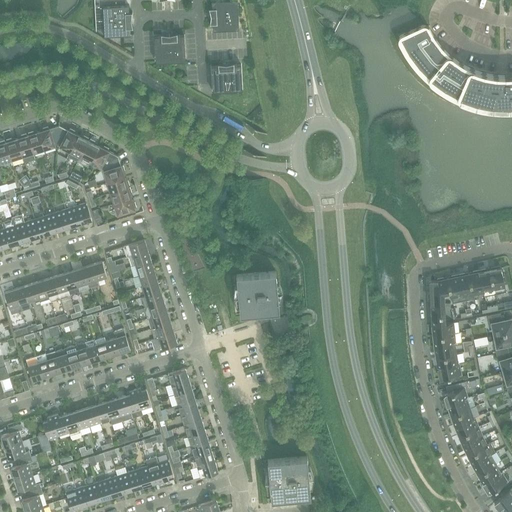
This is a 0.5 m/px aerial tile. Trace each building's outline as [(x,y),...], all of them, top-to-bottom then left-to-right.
[(94,0),(95,5),(96,31),(96,30),(103,34),(104,35),(130,34),(130,27),(131,27),(133,27),(131,19),(132,11),(130,12),(129,12),(129,4),(124,5),(124,4),(123,0),(94,0)] [(210,22),(211,22),(212,22),(213,30),(239,28),(237,0),(211,0),(212,7),(209,7),(211,15),(210,22)] [(420,66),(432,78),(445,88),(460,95),(476,101),(493,104),(510,104),(511,104),(511,74),(509,75),(505,75),(502,75),(502,77),(496,77),(483,75),(471,71),(459,65),(449,57),(440,48),(432,38),(425,26),(401,37),(409,53),(420,66)] [(177,35),(177,32),(169,34),(171,61),(185,60),(184,34),(177,35)] [(169,34),(161,33),(162,36),(154,36),(156,62),(171,61),(169,34)] [(226,63),(218,62),(218,65),(211,65),(213,92),(242,90),(241,64),(233,64),(233,61),(226,63)] [(44,149),(57,145),(59,125),(48,128),(48,126),(43,128),(43,130),(38,132),(44,149)] [(57,145),(70,151),(78,135),(74,133),(75,131),(70,128),(69,130),(59,125),(57,145)] [(33,152),(44,149),(38,132),(34,133),(33,131),(28,133),(28,135),(33,152)] [(21,137),(17,138),(24,162),(35,158),(33,152),(28,135),(27,135),(26,133),(21,135),(21,137)] [(70,151),(80,157),(88,140),(89,138),(84,136),(83,137),(78,135),(70,151)] [(24,162),(22,156),(17,138),(12,140),(11,138),(6,140),(7,142),(6,142),(13,165),(24,162)] [(90,162),(99,146),(94,143),(95,141),(90,139),(89,141),(88,140),(80,157),(81,157),(79,161),(87,166),(90,162)] [(0,161),(1,163),(11,159),(6,142),(5,142),(4,140),(0,141),(0,161)] [(90,162),(103,168),(118,156),(108,150),(109,149),(104,146),(103,148),(99,146),(90,162)] [(103,168),(107,182),(124,176),(123,172),(125,171),(123,166),(121,166),(118,156),(103,168)] [(73,178),(80,182),(82,178),(75,174),(73,178)] [(102,175),(94,177),(96,183),(104,181),(102,175)] [(107,182),(110,193),(128,187),(128,186),(130,186),(128,180),(126,181),(124,176),(107,182)] [(21,178),(5,182),(7,188),(23,184),(21,178)] [(110,193),(114,204),(131,198),(130,193),(132,193),(130,187),(128,188),(128,187),(110,193)] [(131,198),(114,204),(117,215),(135,209),(134,208),(136,207),(135,202),(133,203),(131,198)] [(86,202),(76,206),(81,223),(92,220),(86,202)] [(76,206),(66,209),(71,226),(81,223),(76,206)] [(92,210),(96,223),(102,221),(98,208),(92,210)] [(66,209),(55,212),(61,230),(71,226),(66,209)] [(55,212),(45,215),(51,233),(61,230),(55,212)] [(22,214),(12,217),(12,219),(14,225),(20,243),(30,239),(24,222),(22,214)] [(45,215),(35,219),(40,236),(51,233),(45,215)] [(12,219),(2,222),(4,228),(9,246),(20,243),(14,225),(12,219)] [(35,219),(24,222),(30,239),(40,236),(35,219)] [(4,228),(0,229),(0,248),(9,246),(4,228)] [(129,256),(133,255),(148,250),(144,239),(123,246),(127,256),(129,256)] [(132,266),(136,265),(151,260),(148,250),(133,255),(129,256),(132,266)] [(204,266),(209,264),(205,253),(200,255),(204,266)] [(112,261),(108,262),(110,267),(112,272),(117,271),(114,260),(112,261)] [(136,265),(139,275),(154,270),(151,260),(136,265)] [(102,261),(92,264),(97,279),(107,276),(102,261)] [(92,264),(83,267),(89,288),(99,285),(97,279),(92,264)] [(83,267),(73,270),(79,291),(89,288),(83,267)] [(501,267),(490,269),(495,294),(506,292),(504,281),(505,280),(504,273),(502,273),(501,267)] [(486,269),(479,270),(483,291),(484,296),(495,294),(490,269),(486,270),(486,269)] [(73,270),(63,273),(70,294),(79,291),(73,270)] [(139,275),(142,285),(157,281),(154,270),(139,275)] [(483,291),(479,270),(472,271),(473,273),(469,274),(473,294),(474,293),(483,291)] [(276,271),(236,275),(240,314),(257,312),(257,315),(261,316),(262,312),(279,310),(276,271)] [(63,273),(53,276),(60,298),(70,295),(70,294),(63,273)] [(464,273),(458,274),(463,301),(475,298),(474,293),(473,294),(469,274),(465,274),(464,273)] [(463,301),(458,274),(451,276),(452,277),(448,278),(450,290),(449,290),(452,303),(463,301)] [(53,276),(44,279),(51,302),(60,298),(53,276)] [(429,296),(430,303),(443,302),(443,292),(449,290),(450,290),(448,278),(444,279),(443,277),(436,279),(436,280),(430,281),(431,296),(429,296)] [(34,282),(39,298),(41,305),(51,302),(44,279),(34,282)] [(142,285),(146,296),(161,291),(157,281),(142,285)] [(34,282),(24,286),(29,301),(39,298),(34,282)] [(24,286),(14,289),(21,309),(31,306),(29,301),(24,286)] [(21,309),(14,289),(4,292),(11,313),(21,309)] [(145,307),(149,306),(164,301),(161,291),(146,296),(142,297),(145,307)] [(144,307),(148,318),(167,312),(164,301),(149,306),(145,307),(144,307)] [(444,323),(443,309),(443,303),(443,302),(430,303),(430,310),(432,310),(432,317),(430,318),(431,324),(444,323)] [(148,318),(151,328),(171,322),(167,312),(148,318)] [(490,324),(492,324),(495,334),(511,330),(511,318),(505,320),(505,319),(502,320),(500,312),(488,315),(490,324)] [(65,313),(55,316),(57,323),(67,319),(65,313)] [(57,323),(55,316),(46,320),(48,326),(57,323)] [(151,328),(154,338),(174,332),(171,322),(151,328)] [(452,322),(444,323),(431,324),(432,331),(433,331),(433,335),(454,333),(452,322)] [(14,331),(14,332),(15,336),(20,334),(28,332),(26,327),(14,331)] [(113,331),(115,337),(120,352),(130,349),(124,328),(113,331)] [(511,342),(511,330),(495,334),(495,338),(493,338),(496,353),(508,351),(507,345),(510,344),(510,343),(511,342)] [(174,332),(154,338),(151,339),(154,350),(177,343),(174,332)] [(455,343),(454,333),(433,335),(434,339),(432,339),(433,346),(455,343)] [(95,340),(96,343),(101,359),(111,355),(106,340),(105,337),(95,340)] [(115,337),(106,340),(111,355),(120,352),(115,337)] [(94,339),(85,342),(86,347),(91,362),(101,359),(96,343),(95,340),(94,339)] [(86,347),(85,342),(75,345),(81,365),(91,362),(86,347)] [(456,353),(455,343),(433,346),(434,353),(436,352),(436,356),(456,353)] [(75,345),(65,348),(72,368),(81,365),(75,345)] [(65,348),(56,351),(62,371),(72,368),(65,348)] [(56,351),(46,354),(52,374),(62,371),(56,351)] [(511,355),(510,356),(508,351),(496,353),(498,362),(501,361),(504,371),(511,369),(511,355)] [(45,353),(36,356),(42,377),(52,374),(46,354),(45,353)] [(458,363),(456,353),(436,356),(437,360),(436,361),(437,367),(458,363)] [(42,377),(36,356),(26,359),(32,380),(42,377)] [(6,366),(4,360),(0,360),(0,379),(10,377),(10,376),(9,377),(5,366),(6,366)] [(458,363),(437,367),(438,374),(440,374),(440,377),(441,378),(443,378),(444,384),(456,381),(455,375),(460,374),(458,363)] [(168,373),(171,384),(188,378),(185,368),(168,373)] [(511,369),(504,371),(505,375),(503,376),(507,391),(511,389),(511,369)] [(10,377),(0,379),(0,398),(15,394),(9,377),(10,377)] [(150,391),(154,389),(156,389),(153,378),(147,380),(150,391)] [(171,384),(174,394),(192,389),(188,378),(171,384)] [(140,387),(135,389),(141,409),(152,406),(146,389),(141,390),(140,387)] [(444,398),(446,404),(467,397),(463,387),(444,393),(446,397),(444,398)] [(130,394),(125,395),(132,418),(143,414),(141,409),(135,389),(129,391),(130,394)] [(174,394),(178,404),(195,399),(192,389),(174,394)] [(125,395),(115,399),(122,421),(132,418),(125,395)] [(450,410),(451,414),(470,407),(467,397),(446,404),(448,411),(450,410)] [(105,402),(110,419),(112,424),(122,421),(115,399),(105,402)] [(178,404),(181,415),(198,409),(195,399),(178,404)] [(105,402),(94,405),(100,423),(110,419),(105,402)] [(94,405),(84,408),(90,426),(100,423),(94,405)] [(474,418),(470,407),(451,414),(452,418),(451,418),(453,425),(474,418)] [(84,408),(74,412),(79,429),(90,426),(84,408)] [(181,415),(184,425),(202,419),(198,409),(181,415)] [(64,415),(69,432),(71,438),(81,435),(79,429),(74,412),(64,415)] [(58,414),(52,415),(59,436),(69,432),(64,415),(59,416),(58,414)] [(59,436),(52,415),(47,417),(48,420),(43,422),(48,439),(59,436)] [(457,430),(459,434),(478,426),(474,418),(453,425),(456,431),(457,430)] [(184,425),(187,435),(205,430),(202,419),(184,425)] [(1,435),(5,446),(22,441),(19,430),(23,429),(21,424),(8,428),(9,433),(1,435)] [(154,429),(148,431),(149,435),(160,431),(158,426),(153,427),(154,429)] [(459,438),(462,445),(482,436),(478,426),(459,434),(460,438),(459,438)] [(187,435),(191,446),(208,440),(205,430),(187,435)] [(482,436),(462,445),(465,451),(466,450),(468,454),(486,445),(486,444),(482,436)] [(191,446),(194,456),(211,450),(208,440),(191,446)] [(16,455),(18,460),(31,456),(29,450),(25,451),(22,441),(5,446),(8,458),(16,455)] [(486,444),(486,445),(468,454),(470,457),(468,458),(471,464),(491,454),(491,455),(495,452),(490,442),(486,444)] [(194,456),(197,466),(215,461),(211,450),(194,456)] [(476,469),(478,473),(496,463),(491,455),(491,454),(471,464),(475,470),(476,469)] [(88,457),(90,461),(91,465),(97,464),(94,455),(88,457)] [(11,467),(15,479),(32,473),(29,462),(33,461),(31,456),(18,460),(19,465),(11,467)] [(146,459),(148,466),(153,483),(158,482),(159,484),(164,483),(156,456),(146,459)] [(271,499),(285,498),(288,498),(288,500),(293,501),(293,497),(310,495),(307,456),(267,460),(271,499)] [(169,459),(158,462),(164,483),(170,481),(169,478),(174,476),(169,459)] [(215,461),(197,466),(201,477),(218,471),(215,461)] [(501,472),(496,463),(478,473),(480,476),(479,477),(482,483),(501,472)] [(148,466),(137,469),(143,486),(153,483),(148,466)] [(137,469),(127,472),(133,490),(143,486),(137,469)] [(127,472),(117,475),(122,493),(133,490),(127,472)] [(501,472),(482,483),(485,489),(487,488),(489,492),(506,481),(501,472)] [(26,487),(28,492),(41,488),(39,482),(36,484),(32,473),(15,479),(18,490),(26,487)] [(117,475),(107,479),(112,496),(122,493),(117,475)] [(107,479),(96,482),(102,499),(112,496),(107,479)] [(96,482),(86,485),(91,503),(102,499),(96,482)] [(86,485),(76,488),(82,509),(88,507),(87,504),(91,503),(86,485)] [(22,500),(25,511),(42,505),(39,495),(43,493),(41,488),(28,492),(30,497),(22,500)] [(82,509),(76,488),(65,492),(71,509),(76,508),(77,510),(82,509)] [(509,491),(494,502),(501,511),(511,502),(511,494),(510,491),(509,491)] [(199,505),(200,511),(212,511),(219,510),(216,499),(199,505)] [(53,511),(59,509),(57,501),(51,503),(53,511)] [(511,511),(511,502),(501,511),(511,511)] [(42,505),(25,511),(51,511),(48,503),(42,505)]
